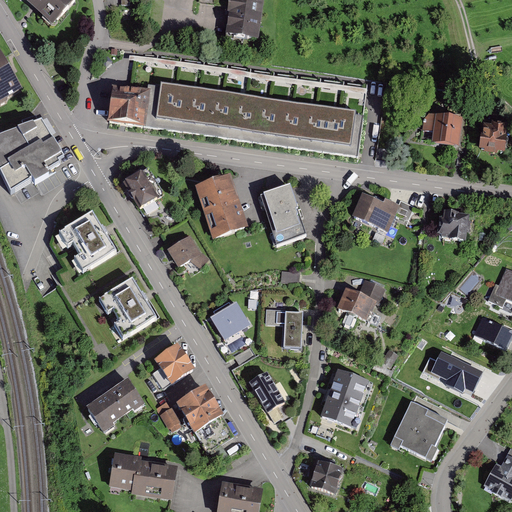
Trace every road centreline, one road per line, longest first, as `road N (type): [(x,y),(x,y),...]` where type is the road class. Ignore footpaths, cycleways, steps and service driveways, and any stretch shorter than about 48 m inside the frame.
road 1 (residential): [(87,162),(122,148),(161,148),(511,198)]
road 2 (residential): [(87,162),(282,489)]
road 3 (residential): [(511,383),(449,468),(444,511)]
road 4 (residential): [(68,131),(79,118),(100,27),(97,0)]
road 5 (track): [(14,511),(0,378)]
road 6 (residential): [(0,16),(68,131)]
